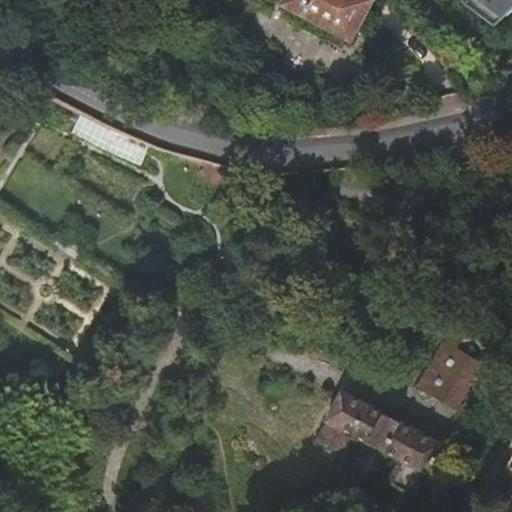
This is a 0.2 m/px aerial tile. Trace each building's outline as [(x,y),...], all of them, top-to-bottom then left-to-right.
[(353,40),(374,1),(372,0),(288,0),(285,5),(353,40)] [(511,0),(487,0),(510,19),(511,16),(511,0)] [(259,173),(210,161),(204,181),(232,189),(231,193),(245,198),(244,201),(247,202),(259,173)] [(475,233),(464,231),(460,240),(471,244),(475,233)] [(376,358),(387,339),(357,324),(346,342),(376,358)] [(453,351),(429,393),(451,407),(476,363),(463,357),(467,350),(460,346),(457,353),(453,351)] [(415,498),(427,476),(436,481),(451,453),(442,449),(443,447),(345,395),(316,445),(343,460),(356,440),(399,462),(388,485),(415,498)] [(511,450),(499,474),(511,480),(511,450)]
